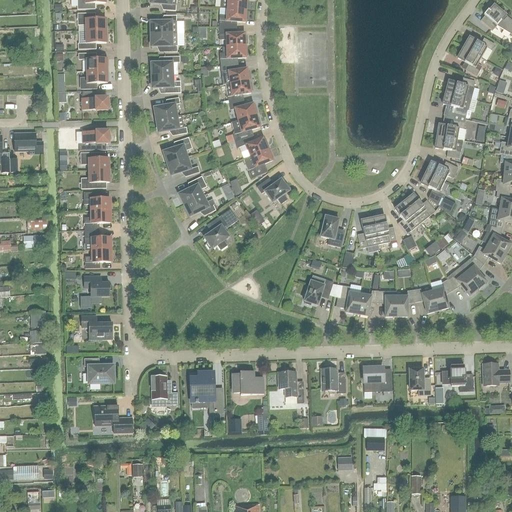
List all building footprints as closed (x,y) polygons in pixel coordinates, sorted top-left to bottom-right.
[(105,0),(76,0),(77,11),(95,10),(93,10),(93,5),(105,4),(105,0)] [(176,12),(176,6),(176,0),(150,0),(150,5),(163,5),(162,11),(176,12)] [(220,0),(220,3),(220,10),(227,10),(246,11),(246,9),(247,9),(248,2),(246,2),(247,0),(246,0),(220,0)] [(488,10),(483,16),(485,17),(480,22),(492,32),(496,27),(511,36),(511,22),(494,6),(489,12),(488,10)] [(219,29),(234,29),(234,23),(245,24),(245,23),(245,21),(247,21),(247,14),(245,14),(246,11),(227,10),(226,17),(219,16),(219,22),(219,29)] [(86,33),(106,32),(106,20),(93,20),(93,15),(95,15),(95,14),(77,15),(78,26),(86,26),(86,33)] [(177,35),(176,16),(163,17),(163,23),(150,23),(151,35),(177,35)] [(234,35),(234,29),(219,29),(219,36),(219,41),(226,41),(226,48),(245,47),(245,45),(247,45),(246,37),(245,37),(245,36),(245,34),(234,35)] [(106,32),(86,33),(86,44),(78,45),(78,51),(96,50),(95,50),(94,50),(93,45),(106,44),(106,32)] [(177,35),(151,35),(151,48),(164,48),(164,54),(177,53),(177,47),(171,47),(171,35),(177,35)] [(469,39),(463,49),(481,59),(487,49),(491,52),(494,46),(484,40),(480,45),(476,43),(469,39)] [(245,49),(245,47),(226,48),(227,54),(219,55),(220,60),(220,67),(235,66),(235,60),(246,59),(246,57),(247,57),(247,49),(245,49)] [(476,78),(479,72),(482,68),(477,65),(481,59),(463,49),(457,59),(464,63),(468,66),(465,72),(476,78)] [(86,61),(86,73),(107,72),(107,60),(94,60),(94,55),(96,55),(96,54),(78,55),(78,61),(86,61)] [(151,65),(152,77),(172,76),(172,64),(180,64),(179,58),(164,58),(164,64),(151,65)] [(235,66),(220,67),(221,74),(222,80),(229,79),(230,85),(248,82),(248,80),(250,80),(249,72),(247,72),(247,71),(247,70),(236,72),(235,66)] [(492,74),(498,77),(501,72),(495,69),(492,74)] [(107,84),(107,72),(86,73),(87,79),(81,79),(81,91),(97,90),(96,90),(94,90),(94,85),(107,84)] [(172,83),(172,76),(152,77),(152,89),(165,89),(165,95),(181,94),(180,83),(172,83)] [(448,82),(445,94),(470,100),(473,89),(475,83),(462,79),(461,86),(448,82)] [(248,82),(230,85),(225,86),(227,98),(228,102),(228,104),(228,105),(241,102),(240,96),(250,94),(250,93),(250,92),(252,92),(250,84),(249,84),(248,82)] [(104,92),(82,93),(82,100),(82,112),(82,111),(96,111),(96,112),(108,111),(108,109),(109,109),(110,107),(110,105),(109,103),(109,101),(108,101),(107,99),(104,99),(104,92)] [(66,94),(57,94),(58,104),(66,104),(66,94)] [(470,100),(445,94),(442,105),(455,109),(453,115),(465,118),(470,100)] [(154,109),(156,121),(176,118),(174,106),(180,105),(179,99),(166,101),(167,107),(154,109)] [(505,104),(497,101),(496,107),(504,110),(505,104)] [(238,122),(256,117),(255,115),(257,114),(255,107),(253,107),(253,106),(253,105),(242,108),(241,102),(228,105),(230,111),(234,110),(238,122)] [(176,118),(156,121),(158,134),(171,131),(172,137),(187,135),(186,129),(184,129),(182,117),(176,118)] [(256,117),(238,122),(231,124),(234,135),(232,136),(234,143),(251,137),(249,132),(259,129),(259,128),(259,126),(260,126),(258,119),(256,119),(256,117)] [(436,138),(457,141),(459,130),(464,131),(465,124),(452,122),(451,128),(438,126),(436,138)] [(485,128),(478,127),(476,142),(483,143),(485,128)] [(106,152),(106,145),(108,145),(108,143),(110,143),(110,141),(110,139),(110,137),(109,135),(108,135),(108,133),(96,133),(96,134),(83,134),(83,133),(82,133),(82,145),(79,145),(79,152),(106,152)] [(35,136),(14,136),(14,153),(15,153),(15,152),(28,151),(28,155),(43,155),(42,143),(35,143),(35,136)] [(251,137),(234,143),(236,150),(239,149),(241,154),(247,151),(250,158),(267,151),(266,148),(268,148),(265,141),(264,141),(263,140),(263,139),(252,143),(251,137)] [(460,154),(461,148),(456,147),(457,141),(436,138),(434,150),(447,152),(446,158),(459,160),(460,153),(460,154)] [(163,153),(167,165),(186,159),(184,152),(192,150),(188,139),(174,143),(175,149),(163,153)] [(511,139),(509,139),(508,145),(501,143),(499,152),(499,156),(501,156),(511,157),(511,139)] [(250,177),(251,180),(265,174),(262,166),(272,162),(271,161),(271,160),(272,159),(270,152),(268,153),(267,151),(250,158),(243,160),(243,161),(246,166),(250,177)] [(88,166),(89,172),(109,172),(109,160),(96,160),(96,154),(98,154),(80,154),(80,166),(88,166)] [(511,163),(511,157),(501,156),(500,164),(505,164),(504,175),(511,175),(511,164),(511,165),(511,163)] [(10,174),(9,160),(9,159),(0,159),(0,160),(0,174),(10,174)] [(190,170),(187,159),(186,159),(167,165),(171,177),(183,173),(185,178),(200,174),(198,168),(190,170)] [(425,174),(444,183),(447,177),(453,180),(458,170),(445,163),(443,169),(431,164),(425,174)] [(109,172),(89,172),(89,180),(81,180),(81,190),(99,190),(97,190),(96,184),(109,184),(109,172)] [(444,183),(425,174),(420,185),(432,191),(429,197),(442,203),(447,192),(441,189),(444,183)] [(511,175),(504,175),(503,181),(496,181),(495,192),(497,192),(509,194),(510,187),(511,187),(511,175)] [(179,196),(184,207),(202,198),(200,192),(207,188),(201,178),(188,184),(190,190),(179,196)] [(266,181),(256,188),(261,195),(264,193),(272,204),(277,201),(280,206),(287,201),(284,196),(289,192),(288,191),(290,190),(286,185),(284,186),(281,181),(271,188),(266,181)] [(227,203),(234,199),(231,192),(224,195),(227,203)] [(509,194),(497,192),(496,199),(501,200),(499,211),(511,213),(511,201),(508,201),(509,194)] [(84,212),(110,212),(109,200),(98,200),(98,194),(83,194),(84,206),(91,206),(91,212),(84,212)] [(404,203),(421,224),(435,213),(426,202),(421,206),(418,202),(413,196),(404,203)] [(205,204),(202,198),(184,207),(190,218),(201,212),(204,217),(216,212),(213,207),(215,206),(212,200),(205,204)] [(421,224),(404,203),(394,211),(403,221),(397,225),(406,236),(421,224)] [(511,213),(499,211),(497,221),(492,220),(490,227),(502,231),(504,223),(511,224),(511,213)] [(110,212),(84,212),(84,213),(91,213),(91,219),(84,219),(84,232),(99,232),(99,225),(110,224),(110,212)] [(213,232),(203,239),(207,244),(205,245),(209,251),(211,249),(211,250),(217,247),(220,252),(227,247),(224,242),(229,238),(224,231),(237,222),(231,213),(221,219),(220,218),(209,225),(213,232)] [(463,223),(466,217),(460,214),(457,220),(463,223)] [(321,223),(319,231),(322,232),(320,238),(329,240),(327,246),(340,249),(344,234),(336,233),(339,221),(332,220),(333,217),(326,216),(326,218),(325,218),(323,224),(321,223)] [(378,246),(390,244),(391,250),(398,248),(393,229),(387,230),(386,225),(384,217),(373,220),(378,246)] [(468,234),(474,222),(467,218),(461,230),(468,234)] [(27,221),(27,231),(46,230),(45,220),(27,221)] [(360,250),(378,246),(373,220),(361,222),(363,230),(364,235),(357,236),(360,250)] [(487,246),(505,256),(511,246),(499,239),(502,231),(490,227),(488,226),(485,231),(487,233),(482,242),(487,246)] [(85,252),(111,251),(110,239),(99,239),(99,232),(84,232),(84,245),(85,245),(85,252)] [(46,236),(34,236),(34,249),(46,249),(46,236)] [(435,242),(442,251),(449,244),(448,245),(443,239),(444,238),(443,236),(435,242)] [(463,240),(457,236),(454,240),(459,244),(463,240)] [(403,241),(408,251),(416,247),(411,237),(403,241)] [(435,243),(431,246),(437,253),(440,250),(435,243)] [(505,256),(487,246),(484,251),(479,248),(473,258),(474,258),(483,266),(488,259),(500,265),(505,256)] [(111,251),(85,252),(92,252),(92,258),(85,258),(85,270),(100,270),(100,264),(111,264),(111,251)] [(345,253),(342,269),(350,271),(354,255),(345,253)] [(410,256),(403,259),(406,267),(413,264),(410,256)] [(464,275),(478,291),(486,284),(478,273),(483,266),(474,258),(470,264),(473,268),(464,275)] [(320,264),(312,261),(310,268),(318,271),(320,264)] [(409,271),(397,272),(398,279),(410,278),(409,271)] [(478,291),(464,275),(456,281),(453,278),(447,281),(453,292),(460,287),(469,298),(478,291)] [(109,298),(109,293),(111,291),(111,287),(109,286),(109,285),(97,285),(97,278),(84,278),(84,290),(90,290),(91,301),(100,301),(100,298),(109,298)] [(306,296),(304,302),(305,303),(304,305),(310,307),(311,305),(317,307),(321,296),(328,298),(333,284),(321,280),(319,285),(310,283),(308,288),(306,288),(304,296),(306,296)] [(453,292),(447,281),(441,284),(443,290),(432,293),(438,312),(448,309),(445,297),(453,292)] [(0,287),(0,298),(9,297),(8,287),(0,287)] [(356,316),(360,296),(349,294),(350,289),(342,287),(340,300),(348,301),(345,314),(356,316)] [(438,312),(432,293),(422,295),(420,291),(414,292),(415,304),(423,303),(427,315),(438,312)] [(377,305),(378,293),(371,292),(370,298),(360,296),(356,316),(367,318),(370,305),(377,305)] [(415,304),(414,292),(407,293),(406,298),(396,298),(396,319),(407,318),(407,305),(415,304)] [(396,319),(396,298),(384,298),(384,293),(378,293),(377,305),(385,305),(385,319),(396,319)] [(30,312),(30,329),(45,329),(45,312),(30,312)] [(96,318),(81,318),(82,329),(89,329),(89,341),(112,341),(112,325),(97,325),(96,318)] [(45,331),(31,332),(32,344),(46,343),(45,331)] [(30,356),(46,355),(45,346),(30,346),(30,356)] [(99,360),(84,360),(84,368),(88,368),(89,385),(113,384),(113,367),(99,368),(99,360)] [(498,365),(483,366),(483,387),(498,387),(498,384),(509,384),(509,372),(501,372),(501,374),(498,374),(498,365)] [(464,366),(450,367),(451,388),(459,388),(459,394),(473,393),(472,378),(464,378),(464,366)] [(363,370),(364,392),(391,392),(390,376),(383,376),(383,369),(382,369),(376,369),(376,367),(375,367),(376,369),(371,370),(371,368),(371,370),(364,370),(363,370)] [(418,397),(423,397),(431,397),(430,382),(423,382),(423,370),(417,370),(417,368),(409,368),(410,371),(409,371),(409,392),(418,391),(418,397)] [(337,371),(321,371),(321,392),(337,392),(337,395),(345,395),(345,379),(338,379),(337,378),(337,371)] [(281,374),(278,374),(278,390),(285,390),(285,398),(296,398),(297,405),(304,405),(303,392),(296,392),(296,374),(288,374),(288,372),(281,372),(281,374)] [(254,373),(249,373),(240,373),(240,376),(232,376),(233,394),(240,394),(240,397),(264,396),(263,379),(254,379),(254,373)] [(198,380),(191,380),(191,403),(195,403),(195,404),(198,404),(198,403),(210,402),(211,414),(211,416),(221,416),(221,414),(222,414),(221,401),(214,401),(213,374),(198,375),(198,380)] [(159,379),(151,379),(152,401),(166,401),(167,407),(177,407),(177,395),(171,395),(171,385),(167,385),(166,378),(165,378),(165,376),(159,376),(159,379)] [(443,405),(443,389),(435,389),(435,405),(443,405)] [(76,399),(68,399),(68,408),(77,407),(76,399)] [(489,415),(505,414),(505,406),(489,407),(489,409),(489,415)] [(94,427),(110,427),(113,427),(113,434),(133,434),(132,420),(118,420),(118,407),(94,408),(94,427)] [(258,416),(258,424),(258,432),(268,432),(268,415),(267,415),(263,416),(258,416)] [(311,418),(311,427),(322,427),(322,418),(311,418)] [(148,419),(138,429),(145,436),(155,426),(148,419)] [(240,420),(227,421),(228,434),(241,433),(240,420)] [(299,429),(308,429),(308,420),(298,420),(299,429)] [(363,430),(363,438),(366,439),(383,438),(383,439),(386,439),(386,431),(363,430)] [(383,438),(366,439),(366,452),(383,451),(383,439),(383,438)] [(184,467),(192,467),(192,457),(184,457),(184,467)] [(351,459),(337,459),(338,470),(352,470),(351,459)] [(131,477),(131,464),(120,465),(120,470),(126,470),(126,477),(131,477)] [(142,479),(142,465),(132,466),(132,479),(142,479)] [(38,467),(13,467),(13,471),(0,471),(0,481),(39,480),(38,467)] [(52,471),(43,471),(44,481),(53,480),(52,471)] [(421,477),(411,477),(411,496),(421,496),(421,477)] [(39,505),(39,493),(27,493),(28,511),(31,511),(31,505),(39,505)] [(465,511),(465,498),(450,498),(450,511),(465,511)]
